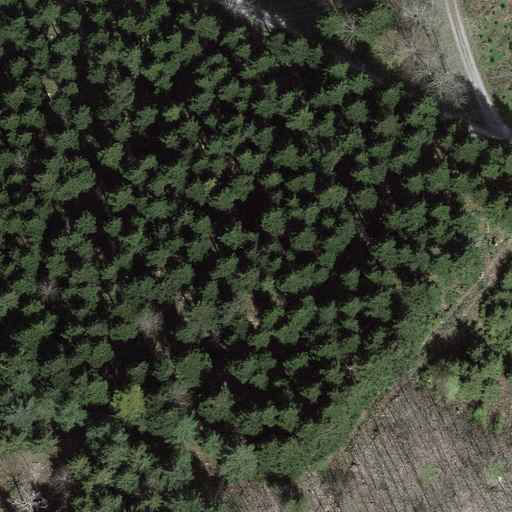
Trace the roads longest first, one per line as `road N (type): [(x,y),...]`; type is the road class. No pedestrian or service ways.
road 1 (track): [(511,145),(226,0)]
road 2 (track): [(448,0),(504,140)]
